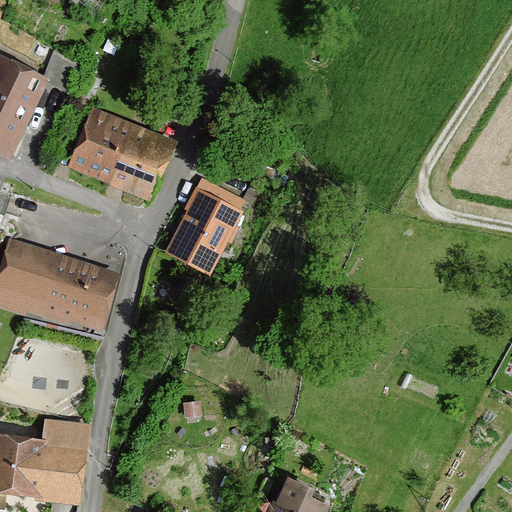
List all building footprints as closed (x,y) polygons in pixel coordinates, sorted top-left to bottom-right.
[(0,154),(21,164),(56,80),(0,56),(0,154)] [(74,170),(157,203),(180,146),(97,113),(74,170)] [(204,196),(200,194),(169,252),(216,277),(249,216),(242,212),(246,205),(210,185),(204,196)] [(32,314),(110,336),(127,277),(16,245),(0,302),(0,310),(30,320),(32,314)] [(42,439),(0,433),(0,508),(4,509),(6,493),(81,503),(91,424),(45,418),(42,439)] [(266,511),(331,511),(333,507),(280,483),(266,511)]
